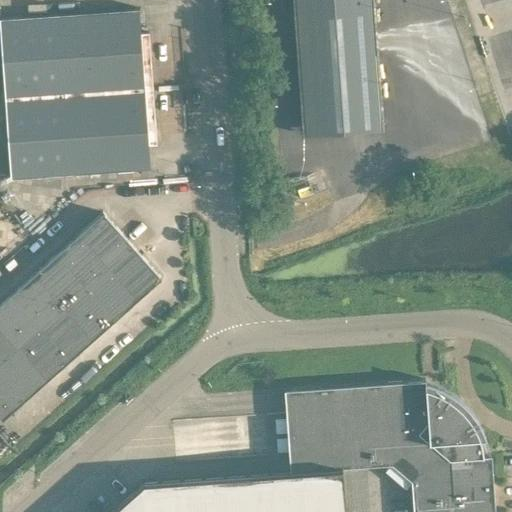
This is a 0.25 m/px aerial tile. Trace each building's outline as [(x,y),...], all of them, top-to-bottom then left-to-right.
[(373,0),(291,0),(301,125),(382,119),(373,0)] [(152,87),(148,31),(139,32),(138,8),(0,17),(0,42),(4,97),(152,87)] [(9,177),(70,173),(149,167),(147,143),(155,143),(152,87),(4,97),(9,177)] [(66,245),(96,277),(129,247),(100,215),(66,245)] [(66,304),(75,296),(96,277),(66,245),(36,271),(66,304)] [(96,277),(125,310),(158,280),(129,247),(96,277)] [(45,323),(54,315),(66,304),(36,271),(16,290),(45,323)] [(75,296),(104,329),(125,310),(96,277),(75,296)] [(0,314),(24,342),(33,333),(45,323),(16,290),(0,304),(0,314)] [(54,315),(84,347),(104,329),(75,296),(66,304),(54,315)] [(0,356),(4,360),(13,352),(24,342),(0,314),(0,356)] [(33,333),(63,366),(84,347),(54,315),(45,323),(33,333)] [(13,352),(42,385),(63,366),(33,333),(24,342),(13,352)] [(0,363),(0,380),(21,404),(42,385),(13,352),(4,360),(0,363)] [(0,422),(21,404),(0,380),(0,422)] [(493,511),(489,456),(481,457),(481,455),(481,451),(480,448),(479,445),(478,441),(477,438),(476,435),(475,432),(473,429),(471,425),(470,423),(473,419),(473,418),(472,419),(465,411),(462,413),(458,409),(453,404),(447,399),(444,398),(441,396),(434,392),(431,391),(424,389),(423,381),(282,392),(288,473),(340,469),(390,465),(409,482),(411,511),(493,511)] [(343,511),(340,469),(288,473),(142,481),(107,511),(343,511)]
